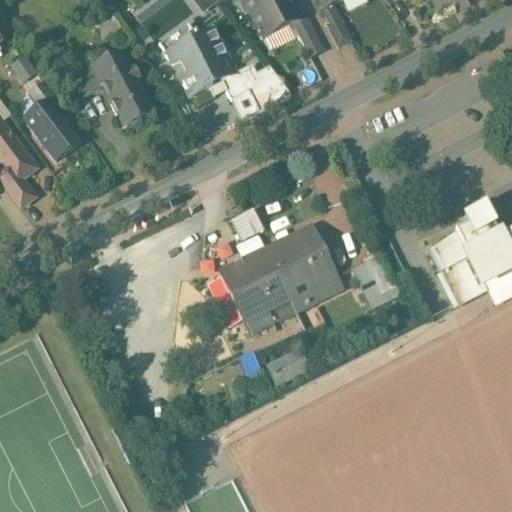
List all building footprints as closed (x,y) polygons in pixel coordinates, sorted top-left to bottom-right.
[(289,0),(241,0),(243,2),(241,6),(245,13),(249,14),(252,20),(290,0),(289,0)] [(290,0),(252,20),(263,43),(302,24),(290,0)] [(316,0),(323,13),(348,0),(316,0)] [(351,45),(340,23),(327,30),(338,52),(351,45)] [(213,33),(197,41),(187,27),(158,49),(173,68),(181,64),(188,78),(180,82),(189,101),(221,85),(231,105),(248,96),(262,89),(256,77),(252,68),(235,77),(213,33)] [(90,60),(76,67),(81,76),(70,81),(80,101),(103,89),(109,101),(107,101),(122,132),(153,117),(137,86),(141,84),(136,73),(132,75),(125,61),(97,74),(90,60)] [(288,95),(269,70),(256,77),(262,89),(248,96),(258,116),(290,99),(288,95)] [(57,108),(42,88),(29,98),(39,111),(25,122),(56,164),(78,147),(52,112),(57,108)] [(35,172),(0,124),(0,164),(5,171),(0,174),(3,178),(12,172),(20,183),(35,172)] [(20,183),(12,172),(3,178),(0,180),(0,184),(20,211),(33,201),(20,183)] [(485,208),(464,219),(468,228),(455,235),(456,236),(428,256),(435,279),(439,277),(468,262),(466,258),(500,240),(494,230),(496,229),(485,208)] [(240,244),(263,234),(253,212),(230,222),(240,244)] [(313,233),(266,257),(290,304),(337,281),(313,233)] [(511,234),(500,240),(466,258),(468,262),(439,277),(456,310),(486,294),(477,278),(511,260),(511,234)] [(238,243),(214,250),(218,264),(242,256),(238,243)] [(290,304),(266,257),(220,280),(249,339),(295,316),(296,316),(290,304)] [(365,266),(351,273),(366,304),(380,297),(365,266)] [(255,359),(241,364),(248,381),(262,375),(255,359)]
